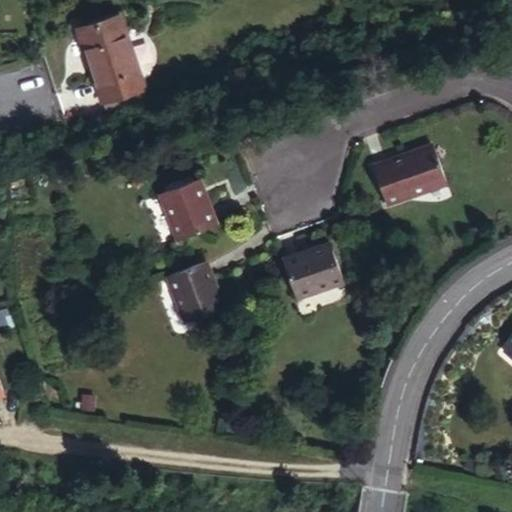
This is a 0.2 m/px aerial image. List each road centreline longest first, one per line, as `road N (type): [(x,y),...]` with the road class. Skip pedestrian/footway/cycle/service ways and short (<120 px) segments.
road 1 (residential): [(385,477),(0,438)]
road 2 (residential): [(511,256),(485,267),(415,347),(392,409),(385,477)]
road 3 (residential): [(295,176),(347,122),(479,78),(511,94)]
